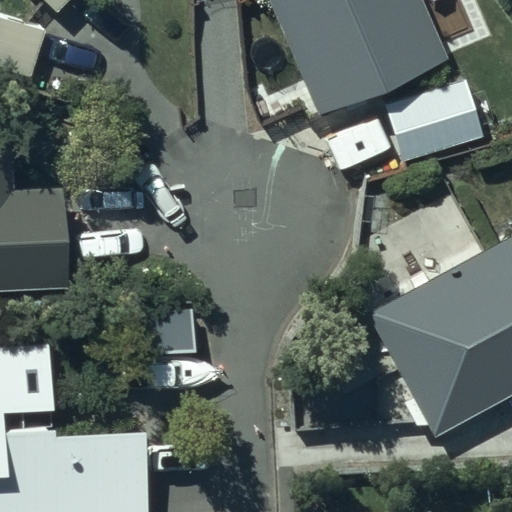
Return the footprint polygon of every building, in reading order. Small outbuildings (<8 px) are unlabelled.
[(42,0),(62,20),(82,0),(42,0)] [(454,54),(430,0),(274,0),(323,111),(454,54)] [(41,18),(0,5),(0,63),(25,71),(41,18)] [(485,137),(466,78),(387,104),(406,163),(485,137)] [(0,278),(62,277),(58,175),(7,177),(5,133),(0,133),(0,278)] [(511,403),(511,237),(371,314),(440,442),(511,403)] [(131,285),(133,339),(190,338),(189,284),(131,285)] [(0,411),(50,408),(47,359),(0,361),(0,511),(152,511),(147,424),(54,429),(0,432),(0,425),(0,411)]
